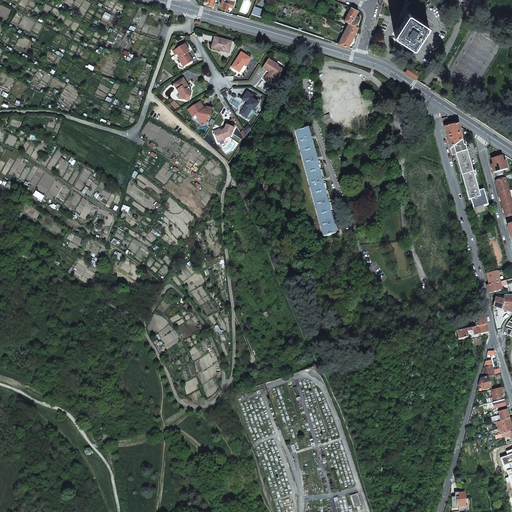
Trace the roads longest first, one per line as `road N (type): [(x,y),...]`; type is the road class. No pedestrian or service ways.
road 1 (residential): [(391,103),(405,232),(425,285),(413,301),(400,302),(365,264),(302,81),(324,64),(377,81)]
road 2 (residential): [(493,335),(434,100)]
road 3 (track): [(0,384),(72,418),(110,469),(118,511)]
road 4 (residential): [(439,511),(493,335)]
road 5 (tertiary): [(358,58),(184,7)]
road 6 (track): [(228,171),(293,330)]
